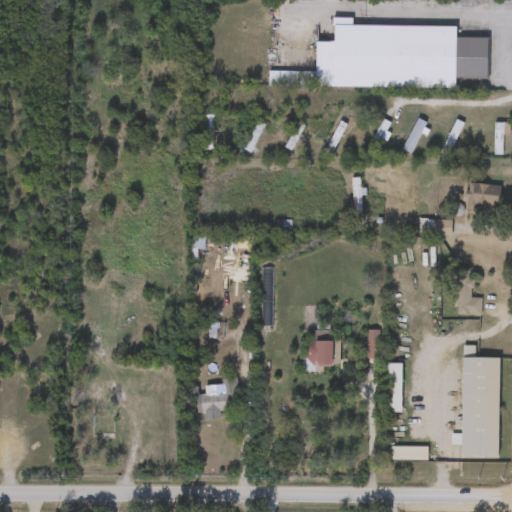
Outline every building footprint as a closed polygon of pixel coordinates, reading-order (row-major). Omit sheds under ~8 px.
[(267,87),(268,72),(315,72),(315,43),(333,43),(334,26),(455,27),(455,38),(488,38),(488,79),(455,79),(455,88),(267,87)] [(212,150),(202,150),(202,116),(212,116),(212,150)] [(425,123),(411,154),(402,150),(416,119),(425,123)] [(391,124),(372,160),(364,155),(383,120),(391,124)] [(463,124),(448,157),(440,153),(455,120),(463,124)] [(264,125),(249,153),(243,150),(257,122),(264,125)] [(345,125),(331,152),(326,149),(340,123),(345,125)] [(502,155),(493,155),(493,123),(509,123),(509,135),(502,135),(502,155)] [(304,127),(290,151),(284,147),(298,124),(304,127)] [(361,178),(361,225),(352,225),(352,178),(361,178)] [(501,185),(500,209),(466,209),(467,185),(501,185)] [(480,316),(453,315),(454,272),(471,272),(470,298),(481,298),(480,316)] [(208,340),(208,322),(223,323),(223,340),(208,340)] [(335,342),(335,367),(306,367),(306,342),(335,342)] [(378,358),(367,358),(367,342),(378,342),(378,358)] [(227,356),(227,379),(205,379),(205,356),(227,356)] [(461,457),(461,359),(498,359),(498,457),(461,457)] [(91,413),(111,412),(111,426),(107,426),(107,435),(92,435),(91,413)]
